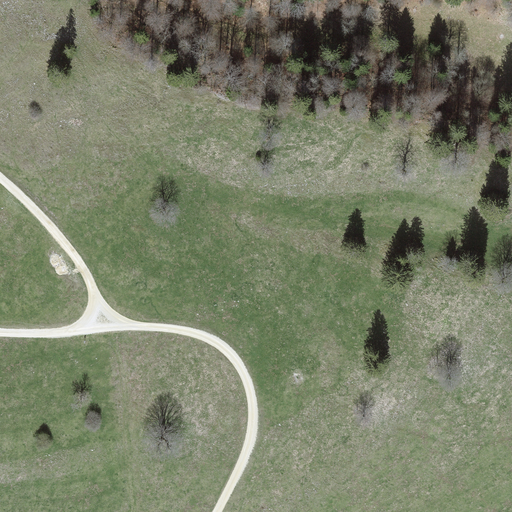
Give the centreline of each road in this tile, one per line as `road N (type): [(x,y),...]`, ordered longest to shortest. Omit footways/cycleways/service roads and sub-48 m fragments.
road 1 (track): [(222,511),(258,421),(246,368),(231,348),(195,330),(132,326)]
road 2 (track): [(75,331),(132,326),(106,308),(69,249),(0,177)]
